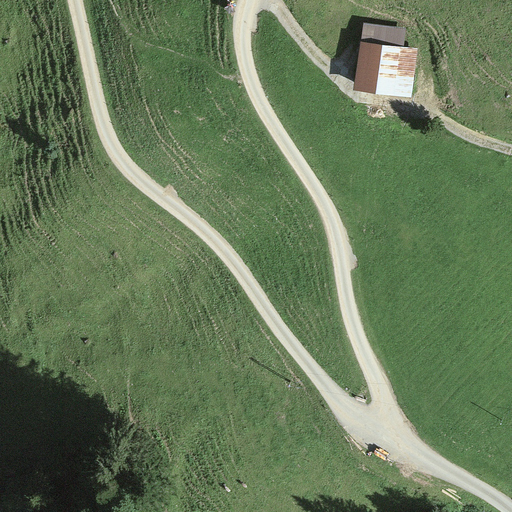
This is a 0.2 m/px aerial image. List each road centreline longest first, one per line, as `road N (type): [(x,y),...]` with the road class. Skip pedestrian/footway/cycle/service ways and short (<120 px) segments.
road 1 (unclassified): [(407,452),(346,408),(224,249),(129,171),(101,117),(74,0)]
road 2 (unclassified): [(250,79),(332,218),(357,340),(407,452)]
road 3 (track): [(511,148),(361,96),(336,81),(262,0)]
road 4 (unclassified): [(407,452),(511,511)]
